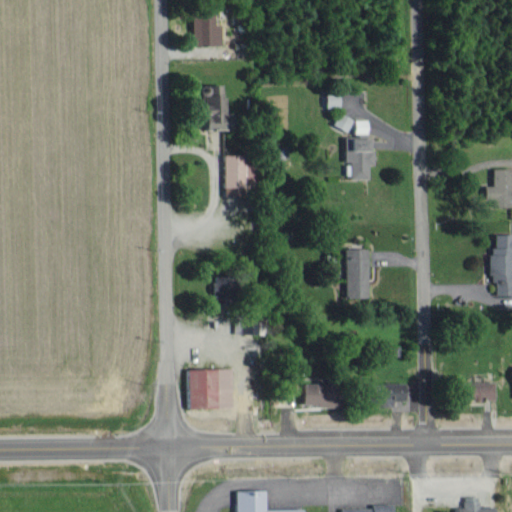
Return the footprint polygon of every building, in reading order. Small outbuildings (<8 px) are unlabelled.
[(218,23),(211,23),(211,14),(189,15),(190,44),(219,43),(218,23)] [(202,128),(222,128),(220,84),(200,85),(202,128)] [(323,93),(323,107),(337,107),(337,93),(323,93)] [(331,126),(345,131),(350,118),(335,113),(331,126)] [(371,150),(365,150),(365,138),(347,137),(346,150),(342,150),(341,161),(347,161),(346,178),(365,178),(366,164),(370,164),(371,150)] [(241,154),(221,154),(221,187),(241,186),(241,154)] [(482,198),(491,199),(491,206),(509,207),(510,168),(491,167),(490,185),(483,185),(482,198)] [(493,294),(511,294),(510,252),(511,251),(511,234),(492,235),(492,247),(487,248),(487,281),(493,281),(493,294)] [(364,248),(342,248),(343,297),(366,297),(364,248)] [(186,408),(229,407),(228,367),(184,368),(186,408)] [(493,400),(493,382),(460,381),(459,400),(493,400)] [(390,405),(390,399),(403,399),(402,382),(370,382),(370,406),(390,405)] [(300,405),(333,405),(334,383),(300,383),(300,405)] [(300,511),(300,508),(263,509),(262,490),(233,490),(233,511),(300,511)] [(452,511),(493,511),(493,506),(477,507),(477,496),(462,496),(462,507),(453,507),(452,511)] [(370,507),(339,508),(338,511),(390,511),(391,503),(370,503),(370,507)]
